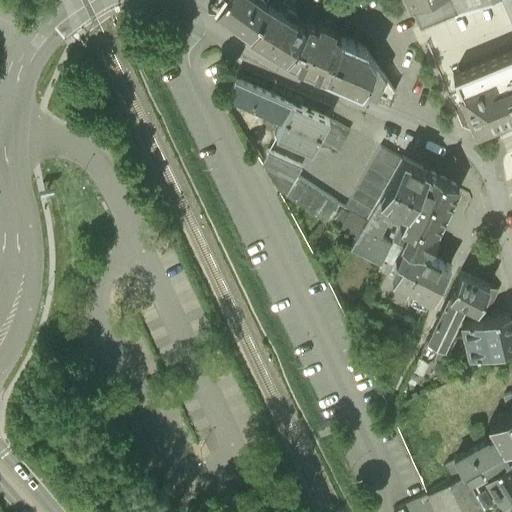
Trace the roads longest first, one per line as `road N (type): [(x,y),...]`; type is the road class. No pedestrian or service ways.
road 1 (residential): [(175,0),(205,31),(449,144),(484,150)]
road 2 (tertiary): [(24,56),(6,122),(17,226)]
road 3 (tertiary): [(0,373),(28,320),(34,287),(17,226)]
